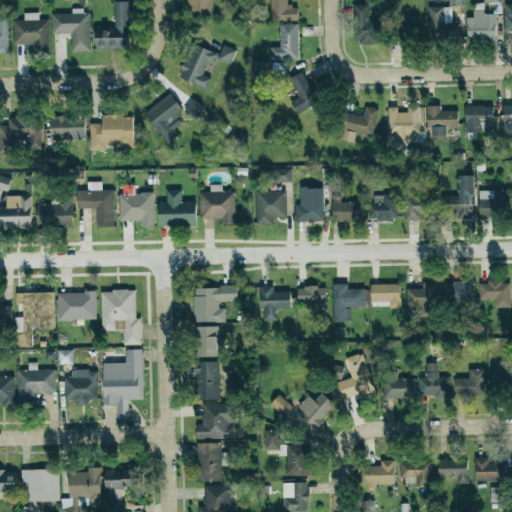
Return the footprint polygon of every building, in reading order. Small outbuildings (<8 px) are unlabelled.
[(214,17),(213,0),(186,0),(187,18),(214,17)] [(270,0),(271,21),(298,21),(297,6),(288,7),(287,0),(270,0)] [(130,1),(114,2),(115,27),(95,28),(96,50),(131,49),(130,1)] [(474,18),(466,18),(467,41),(496,41),(495,14),(483,14),(483,3),(474,4),(474,18)] [(377,21),(369,21),(368,5),(353,5),(354,44),(377,44),(377,21)] [(451,8),(428,7),(428,40),(459,41),(459,23),(450,23),(451,8)] [(51,14),(52,34),(71,33),(71,51),(90,51),(89,11),(72,11),(72,13),(51,14)] [(13,21),(14,45),(34,44),(34,48),(49,48),(49,20),(39,20),(38,13),(24,13),(24,21),(13,21)] [(0,52),(8,52),(8,18),(0,18),(0,52)] [(395,27),(395,45),(420,44),(419,18),(408,18),(408,26),(395,27)] [(298,24),(279,24),(280,47),(270,48),(270,60),(299,60),(298,24)] [(219,55),(192,44),(178,78),(206,90),(211,79),(205,76),(212,57),(230,65),(236,50),(223,45),(219,55)] [(272,62),(255,62),(254,81),(271,82),(272,62)] [(298,115),(320,101),(302,72),(289,80),(299,96),(290,102),(298,115)] [(178,135),(173,129),(181,123),(175,117),(183,110),(169,93),(143,114),(167,144),(178,135)] [(203,106),(191,99),(184,112),(197,119),(203,106)] [(511,104),(503,105),(504,124),(511,124),(511,104)] [(387,106),(388,134),(420,134),(420,106),(406,106),(407,117),(398,117),(398,106),(387,106)] [(440,106),(426,106),(426,128),(430,128),(431,136),(447,136),(447,128),(458,128),(458,111),(441,111),(440,106)] [(465,107),(466,133),(493,132),(493,106),(465,107)] [(363,116),(346,113),(341,140),(354,142),(356,134),(373,136),(378,109),(365,107),(363,116)] [(133,147),(132,115),(102,116),(102,124),(89,124),(90,151),(105,151),(105,147),(133,147)] [(0,126),(0,153),(13,154),(13,142),(27,141),(27,149),(41,149),(40,116),(8,117),(8,126),(0,126)] [(85,116),(50,116),(51,140),(85,139),(85,116)] [(275,183),(292,182),(292,169),(275,169),(275,183)] [(473,219),(473,176),(458,176),(458,197),(442,197),(442,213),(457,213),(457,219),(473,219)] [(114,227),(114,190),(102,190),(101,182),(87,182),(88,191),(77,191),(77,209),(96,208),(97,227),(114,227)] [(221,219),(221,225),(235,224),(234,191),(222,192),(222,185),(210,185),(210,192),(199,192),(200,219),(221,219)] [(153,193),(134,193),(134,186),(126,186),(126,192),(118,192),(118,221),(153,221),(153,193)] [(323,188),(300,189),(300,205),(295,205),(295,222),(323,222),(323,188)] [(182,191),(166,190),(166,202),(159,202),(158,226),(196,227),(197,202),(181,201),(182,191)] [(286,191),(255,192),(256,225),(272,224),(272,218),(286,218),(286,191)] [(398,219),(398,195),(370,195),(370,220),(398,219)] [(31,196),(6,196),(6,208),(0,208),(0,221),(0,228),(31,230),(31,196)] [(404,197),(405,221),(422,221),(422,214),(437,214),(436,196),(404,197)] [(332,222),(362,221),(362,202),(341,203),(340,197),(332,197),(332,222)] [(73,227),(72,201),(52,201),(52,204),(36,205),(37,228),(73,227)] [(474,281),(444,282),(445,302),(475,301),(474,281)] [(406,289),(406,309),(417,309),(417,317),(435,317),(436,282),(422,282),(422,289),(406,289)] [(510,308),(510,282),(479,282),(479,299),(495,299),(495,308),(510,308)] [(334,322),(350,322),(350,307),(365,307),(365,289),(348,289),(348,284),(333,284),(334,322)] [(400,284),(371,284),(371,302),(389,301),(389,308),(400,308),(400,284)] [(273,286),(260,287),(262,321),(276,321),(276,309),(291,308),(290,292),(273,292),(273,286)] [(225,322),(225,308),(218,308),(218,302),(237,301),(237,287),(193,287),(194,322),(225,322)] [(326,287),(297,288),(298,304),(312,303),(312,312),(327,311),(326,287)] [(141,345),(141,318),(136,318),(136,290),(101,291),(101,331),(115,331),(115,321),(124,321),(124,345),(141,345)] [(96,319),(96,292),(57,293),(58,320),(96,319)] [(16,293),(16,304),(19,304),(20,345),(32,345),(32,328),(54,328),(54,293),(16,293)] [(11,307),(0,306),(0,327),(12,328),(11,307)] [(218,327),(196,327),(197,357),(219,357),(218,327)] [(73,364),(73,350),(57,350),(57,364),(73,364)] [(103,364),(104,406),(117,405),(117,418),(128,418),(128,400),(140,400),(140,350),(126,350),(126,363),(103,364)] [(363,354),(345,358),(351,379),(331,384),(335,401),(373,392),(363,354)] [(219,361),(196,362),(197,400),(220,400),(219,361)] [(55,369),(37,370),(37,363),(28,363),(28,370),(17,371),(18,405),(34,405),(34,393),(56,393),(55,369)] [(418,378),(418,397),(451,397),(451,377),(438,377),(437,363),(425,363),(426,377),(418,378)] [(455,379),(455,396),(484,395),(483,369),(468,370),(469,378),(455,379)] [(64,400),(75,400),(75,406),(87,406),(87,400),(98,400),(98,370),(74,370),(74,378),(65,378),(64,400)] [(414,379),(398,379),(398,370),(383,370),(384,399),(415,398),(414,379)] [(511,391),(511,371),(491,370),(490,391),(511,391)] [(14,376),(0,376),(0,402),(3,403),(3,407),(14,407),(14,376)] [(314,401),(308,396),(296,409),(316,428),(336,406),(321,393),(314,401)] [(291,404),(276,396),(270,407),(285,415),(291,404)] [(197,439),(233,439),(234,424),(235,424),(236,404),(203,404),(202,425),(197,425),(197,439)] [(279,450),(279,431),(265,431),(264,450),(279,450)] [(222,481),(221,466),(223,466),(223,443),(197,443),(197,481),(222,481)] [(286,476),(310,476),(310,446),(286,445),(286,476)] [(505,480),(505,463),(489,463),(489,458),(475,458),(476,481),(505,480)] [(439,477),(456,477),(456,484),(468,484),(467,459),(438,460),(439,477)] [(394,485),(394,460),(380,461),(380,466),(366,467),(366,486),(394,485)] [(400,462),(400,478),(415,477),(415,486),(431,486),(430,462),(400,462)] [(59,501),(58,469),(21,470),(22,492),(28,492),(28,507),(21,507),(21,511),(35,511),(35,502),(59,501)] [(105,470),(106,503),(115,502),(115,490),(132,490),(132,498),(143,498),(142,469),(105,470)] [(101,501),(100,470),(68,470),(69,499),(61,499),(61,511),(80,511),(80,501),(101,501)] [(0,494),(16,494),(16,472),(0,471),(0,494)] [(308,483),(283,483),(283,511),(308,511),(308,483)] [(197,511),(231,511),(231,495),(234,495),(233,486),(204,486),(204,507),(198,507),(197,511)] [(490,502),(507,502),(507,487),(490,488),(490,502)]
